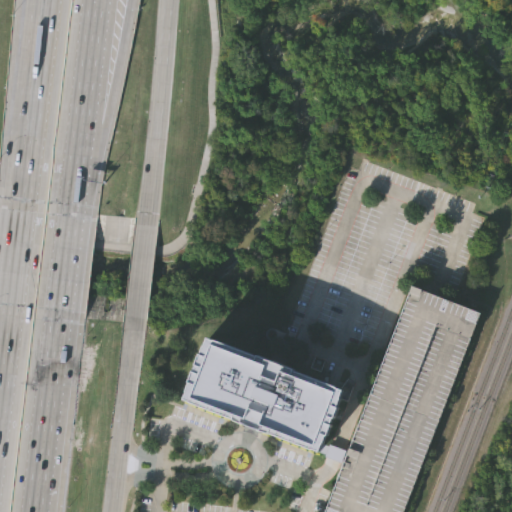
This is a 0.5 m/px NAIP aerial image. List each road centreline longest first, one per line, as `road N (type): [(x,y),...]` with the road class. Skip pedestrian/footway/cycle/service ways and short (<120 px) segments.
road 1 (secondary): [(147,224),(166,0)]
road 2 (motorway): [(36,0),(20,209)]
road 3 (motorway): [(73,184),(105,118),(126,0)]
road 4 (motorway): [(35,511),(59,321)]
road 5 (motorway): [(73,184),(95,0)]
road 6 (secondary): [(111,511),(136,329)]
